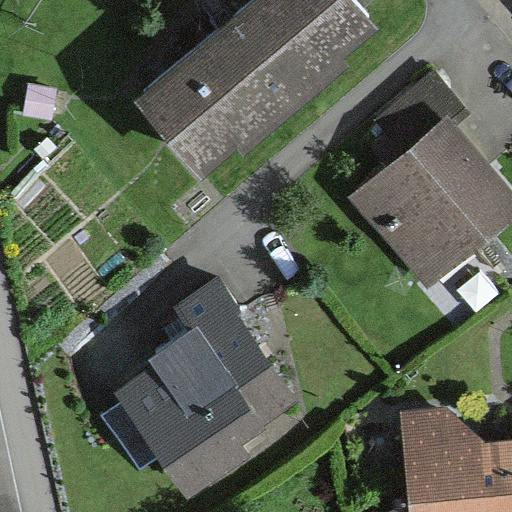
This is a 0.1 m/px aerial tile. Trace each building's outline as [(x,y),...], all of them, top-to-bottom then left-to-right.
[(380,7),(373,0),(230,0),(135,80),(200,158),(380,7)] [(422,112),(451,94),(434,69),(406,87),(422,112)] [(511,197),(511,196),(438,109),(341,191),(415,279),(511,197)] [(299,395),(217,265),(179,289),(194,313),(149,342),(156,352),(115,378),(183,485),(248,444),(240,432),(299,395)] [(511,511),(511,435),(487,438),(446,409),(412,412),(417,470),(409,493),(411,511),(511,511)]
